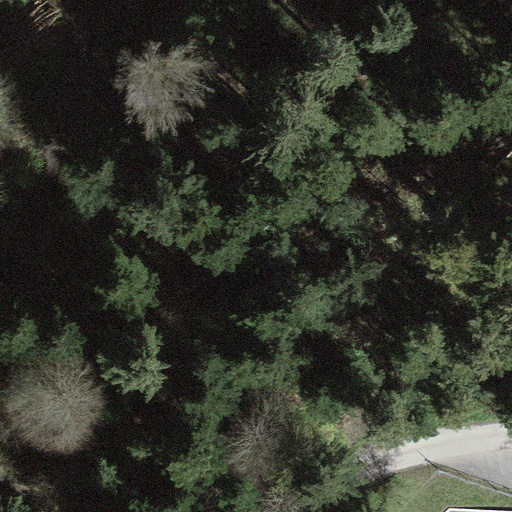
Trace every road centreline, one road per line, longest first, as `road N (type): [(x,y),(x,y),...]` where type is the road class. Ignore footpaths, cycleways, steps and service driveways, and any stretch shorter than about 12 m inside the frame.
road 1 (track): [(511,438),(469,433),(331,481),(292,511)]
road 2 (track): [(88,0),(66,23),(0,211)]
